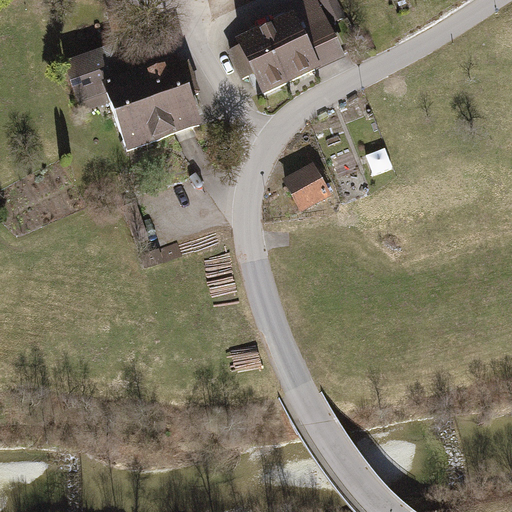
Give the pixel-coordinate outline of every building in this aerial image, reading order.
[(339,46),(330,27),(318,4),(316,0),(305,0),(282,11),(289,24),(238,49),(252,76),(265,103),(323,74),(315,58),(339,46)] [(336,0),(325,0),(318,4),(330,27),(346,19),(336,0)] [(79,114),(109,103),(104,90),(128,81),(116,47),(62,67),(79,114)] [(136,78),(128,81),(104,90),(109,103),(130,160),(204,132),(192,100),(202,97),(188,59),(136,78)] [(385,150),(367,158),(375,178),(394,170),(385,150)] [(314,168),(285,184),(303,218),(332,202),(314,168)] [(123,211),(138,249),(150,244),(136,207),(123,211)]
